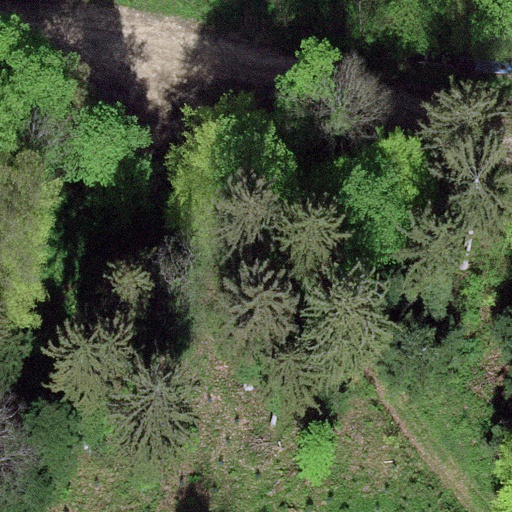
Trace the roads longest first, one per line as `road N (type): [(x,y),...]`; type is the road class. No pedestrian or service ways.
road 1 (track): [(186,52),(347,327),(489,511)]
road 2 (track): [(511,138),(262,65),(0,22)]
